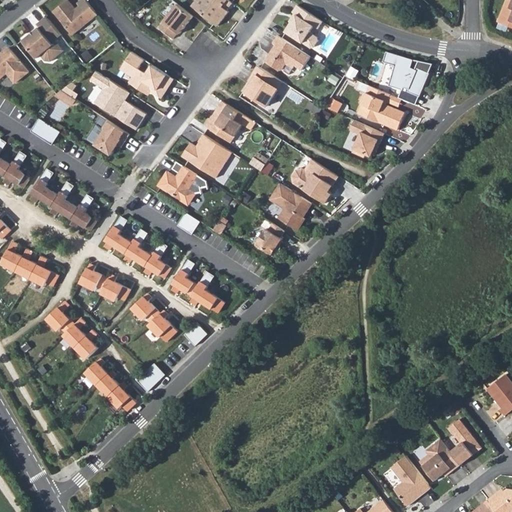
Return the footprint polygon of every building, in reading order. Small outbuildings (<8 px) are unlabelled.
[(67,0),(53,12),(73,35),(98,15),(86,0),(81,0),(77,4),(79,6),(81,8),(77,11),(75,10),(67,0)] [(233,3),(228,0),(197,0),(192,6),(218,26),(225,17),(222,15),(226,9),(227,10),(233,3)] [(511,0),(503,0),(496,21),(511,28),(511,0)] [(178,4),(159,28),(174,39),(178,33),(180,34),(186,27),(185,27),(187,24),(188,24),(194,17),(178,4)] [(323,21),(297,5),(293,12),(295,13),(297,15),(291,23),(286,32),(311,48),(314,47),(319,40),(318,37),(310,32),(314,26),(318,29),(323,21)] [(61,35),(47,17),(37,25),(39,28),(23,41),(37,58),(41,55),(45,61),(51,62),(65,51),(56,40),(61,35)] [(60,38),(66,48),(71,45),(64,35),(60,38)] [(311,57),(278,36),(273,43),(275,45),(271,51),(273,52),(272,54),(269,55),(265,61),(279,71),(282,70),(286,64),(293,69),(295,66),(302,70),(311,57)] [(29,72),(9,48),(0,55),(0,79),(7,73),(16,83),(29,72)] [(140,86),(140,90),(145,93),(151,91),(162,98),(175,79),(153,65),(148,74),(139,69),(145,60),(132,52),(121,69),(134,77),(130,83),(136,87),(140,86)] [(398,55),(387,52),(384,62),(395,66),(389,85),(404,90),(404,87),(410,89),(408,91),(420,96),(430,73),(418,68),(417,70),(411,68),(414,60),(403,57),(398,55)] [(354,62),(346,74),(354,79),(361,67),(354,62)] [(283,82),(258,66),(249,80),(250,81),(252,82),(250,85),(248,84),(243,91),(267,106),(283,82)] [(131,93),(110,80),(95,103),(137,130),(147,114),(130,103),(127,108),(123,105),(126,100),(131,93)] [(77,86),(72,82),(62,91),(70,96),(77,86)] [(412,116),(394,108),(392,108),(391,105),(392,104),(394,105),(406,110),(409,102),(377,89),(374,96),(371,97),(367,104),(369,108),(365,116),(405,133),(412,116)] [(328,106),(339,110),(343,102),(332,97),(328,106)] [(204,125),(231,143),(248,117),(223,101),(217,109),(219,110),(215,117),(213,116),(211,115),(204,125)] [(61,132),(40,119),(31,132),(52,145),(61,132)] [(122,148),(125,142),(130,134),(108,120),(103,128),(105,130),(95,145),(112,155),(118,145),(122,148)] [(385,134),(355,120),(350,130),(361,135),(353,152),(365,158),(366,154),(372,157),(373,155),(374,152),(376,153),(385,134)] [(197,147),(191,143),(182,156),(216,178),(233,153),(204,134),(199,142),(200,142),(201,143),(199,148),(197,147)] [(12,180),(24,188),(31,178),(18,170),(27,156),(21,152),(12,166),(0,158),(0,155),(7,144),(0,139),(0,140),(0,172),(7,177),(4,182),(9,185),(12,180)] [(264,169),(271,157),(258,150),(252,163),(264,169)] [(294,183),(326,203),(332,193),(329,191),(324,188),(328,182),(333,185),(339,176),(313,159),(306,170),(303,169),(297,170),(293,176),(294,183)] [(168,171),(159,185),(187,204),(190,203),(195,195),(195,192),(190,189),(198,175),(184,166),(180,173),(177,177),(168,171)] [(54,173),(47,169),(32,193),(34,194),(31,199),(36,202),(40,197),(54,207),(51,212),(56,215),(59,210),(74,220),(71,225),(76,228),(79,223),(91,231),(98,221),(85,213),(94,199),(88,195),(79,209),(66,201),(74,187),(68,183),(59,196),(45,187),(54,173)] [(324,188),(329,191),(333,185),(328,182),(324,188)] [(302,219),(312,204),(281,183),(271,199),(285,209),(279,218),(298,230),(303,222),(302,219)] [(4,237),(11,230),(0,218),(0,216),(2,214),(0,211),(0,236),(2,239),(4,237)] [(178,226),(192,235),(201,222),(187,213),(178,226)] [(121,216),(107,240),(108,241),(105,246),(110,249),(113,244),(128,254),(125,259),(130,262),(133,257),(148,267),(145,272),(150,275),(153,270),(165,278),(172,268),(159,260),(168,246),(162,242),(153,256),(140,247),(148,233),(142,229),(133,243),(120,235),(128,221),(121,216)] [(281,238),(285,231),(273,223),(269,230),(267,229),(257,244),(271,253),(273,255),(278,246),(281,241),(283,239),(281,238)] [(47,283),(54,286),(60,275),(44,267),(48,259),(42,256),(38,264),(29,260),(33,252),(28,249),(23,257),(15,252),(19,244),(13,241),(11,245),(2,263),(46,286),(47,283)] [(196,264),(189,259),(174,283),(175,285),(172,290),(178,293),(181,288),(194,297),(191,302),(196,305),(199,300),(219,313),(226,302),(206,290),(215,276),(208,271),(199,285),(187,277),(196,264)] [(119,297),(126,300),(131,290),(115,281),(117,277),(112,274),(109,278),(94,271),(96,267),(91,264),(81,283),(96,290),(98,286),(104,289),(102,293),(117,301),(119,297)] [(152,298),(148,293),(132,308),(144,320),(147,317),(152,322),(149,325),(160,337),(161,336),(167,342),(178,331),(165,318),(168,315),(164,310),(161,314),(149,301),(152,298)] [(70,305),(66,301),(47,319),(59,331),(62,328),(67,332),(64,335),(87,359),(91,355),(99,348),(91,340),(98,334),(93,330),(87,336),(80,329),(86,322),(82,318),(76,324),(64,312),(70,305)] [(189,331),(185,335),(196,346),(208,334),(197,323),(189,331)] [(123,406),(128,411),(137,402),(124,390),(128,386),(124,382),(120,385),(113,378),(117,375),(112,370),(109,373),(102,366),(105,363),(101,358),(98,362),(86,373),(120,408),(123,406)] [(148,392),(166,375),(155,363),(145,373),(138,380),(148,392)] [(500,409),(505,416),(511,410),(511,381),(506,374),(487,389),(502,408),(500,409)] [(462,443),(451,452),(461,465),(470,458),(470,456),(473,453),(474,455),(482,448),(468,429),(460,419),(449,427),(462,443)] [(451,452),(441,439),(426,451),(429,455),(420,461),(435,481),(444,474),(451,468),(453,471),(461,465),(451,452)] [(431,488),(406,456),(391,468),(403,482),(394,489),(408,506),(415,500),(415,499),(423,492),(424,493),(431,488)] [(497,494),(489,500),(497,511),(511,511),(511,489),(509,489),(505,492),(499,497),(497,494)] [(415,499),(415,500),(424,493),(423,492),(415,499)] [(393,511),(384,500),(368,511),(363,511),(360,509),(356,511),(393,511)] [(497,511),(489,500),(473,511),(497,511)]
